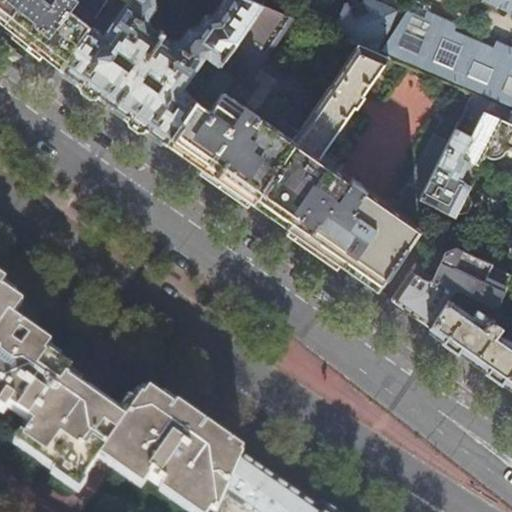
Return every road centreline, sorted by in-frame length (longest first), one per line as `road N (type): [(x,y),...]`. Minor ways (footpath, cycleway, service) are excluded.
road 1 (primary): [(393,386),(0,103)]
road 2 (primary): [(0,202),(366,447)]
road 3 (primary): [(511,488),(393,386)]
road 4 (residential): [(511,445),(428,396),(393,386)]
road 5 (primary): [(366,447),(474,511)]
